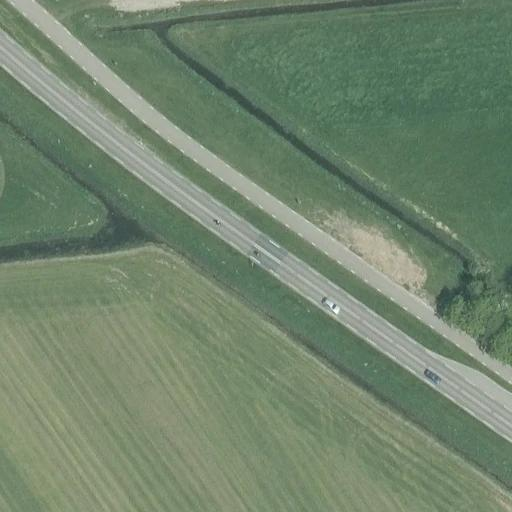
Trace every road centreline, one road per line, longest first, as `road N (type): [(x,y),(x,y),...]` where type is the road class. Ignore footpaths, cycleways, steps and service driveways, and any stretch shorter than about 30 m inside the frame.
road 1 (primary): [(511,425),(117,142),(0,47)]
road 2 (unclassified): [(511,378),(154,120),(19,0)]
